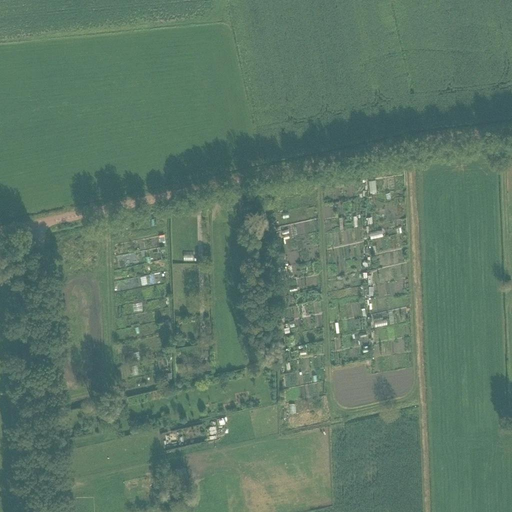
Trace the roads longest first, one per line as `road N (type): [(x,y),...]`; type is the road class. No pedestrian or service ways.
road 1 (track): [(407,143),(413,397),(339,417),(329,405),(318,163)]
road 2 (unclassified): [(37,225),(407,143),(511,129)]
road 3 (unclassified): [(51,511),(37,225)]
